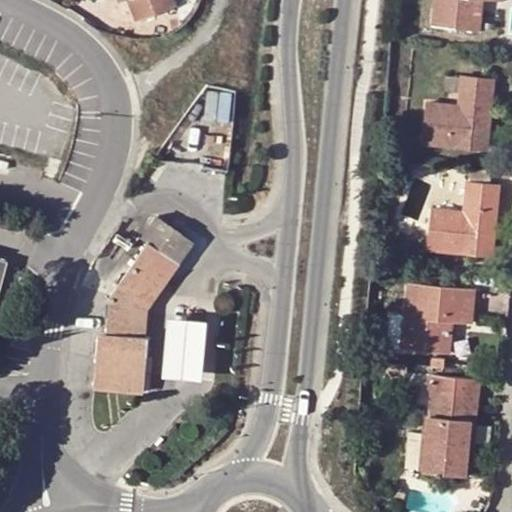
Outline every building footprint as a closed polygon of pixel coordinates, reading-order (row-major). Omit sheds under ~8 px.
[(128,0),(125,2),(133,21),(175,5),(172,0),(128,0)] [(434,0),(432,27),(479,30),(482,0),(434,0)] [(443,91),(460,92),(461,78),(445,77),(443,91)] [(460,92),(460,95),(493,98),(494,81),(461,78),(460,92)] [(460,95),(459,107),(485,109),(482,149),(488,149),(493,98),(460,95)] [(485,109),(459,107),(426,104),(422,144),(482,149),(485,109)] [(487,170),(468,169),(464,213),(430,211),(427,250),(487,255),(490,205),(496,205),(498,187),(486,186),(487,170)] [(492,255),(496,205),(490,205),(487,255),(492,255)] [(147,306),(194,241),(156,215),(141,237),(147,241),(109,296),(106,333),(98,332),(94,386),(143,390),(148,337),(144,337),(147,306)] [(131,245),(136,237),(123,229),(118,237),(131,245)] [(408,284),(405,319),(402,350),(443,353),(444,338),(450,338),(452,322),(471,324),(474,289),(408,284)] [(183,378),(201,380),(206,319),(188,317),(168,315),(162,376),(183,378)] [(402,350),(405,319),(395,318),(395,331),(389,331),(387,349),(402,350)] [(446,360),(433,359),(433,368),(445,369),(446,360)] [(405,368),(376,366),(375,375),(405,378),(405,368)] [(480,380),(433,376),(432,392),(430,417),(425,472),(466,475),(468,457),(472,399),(479,400),(480,380)] [(432,392),(433,376),(426,376),(425,392),(432,392)] [(474,457),(479,400),(472,399),(468,457),(474,457)] [(425,472),(430,417),(422,417),(421,433),(418,470),(418,471),(425,472)] [(418,470),(421,433),(406,433),(402,468),(418,470)]
